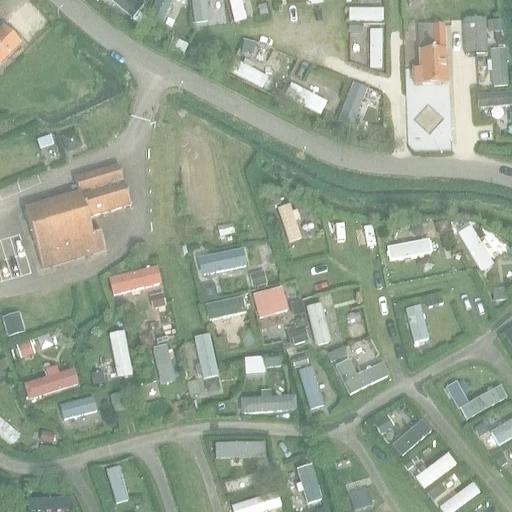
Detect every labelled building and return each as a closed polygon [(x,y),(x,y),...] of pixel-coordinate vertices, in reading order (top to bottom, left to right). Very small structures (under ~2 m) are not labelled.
[(101,0),(130,23),(131,21),(137,14),(143,6),(135,0),(101,0)] [(171,5),(161,0),(158,0),(145,29),(157,35),(171,5)] [(201,0),(188,0),(192,28),(204,27),(201,0)] [(239,0),(226,0),(232,26),(245,23),(239,0)] [(264,7),(256,8),(257,18),(266,17),(264,7)] [(347,24),(382,24),(382,12),(347,12),(347,24)] [(137,14),(131,21),(138,27),(144,19),(137,14)] [(463,20),(464,56),(486,55),(485,35),(484,23),(485,19),(463,20)] [(498,22),(484,23),(485,35),(498,34),(498,22)] [(361,25),(347,26),(348,35),(361,34),(361,25)] [(419,52),(418,52),(419,70),(413,70),(413,86),(446,85),(444,52),(443,26),(417,28),(419,52)] [(0,65),(20,46),(2,28),(0,30),(0,65)] [(380,72),(380,33),(368,33),(368,72),(380,72)] [(172,39),(167,50),(180,56),(185,46),(172,39)] [(242,42),(239,54),(250,57),(254,45),(242,42)] [(505,54),(488,54),(488,64),(485,64),(485,75),(488,75),(488,91),(505,91),(505,54)] [(234,64),(228,75),(259,91),(264,80),(234,64)] [(364,91),(352,86),(337,121),(349,126),(364,91)] [(282,100),(319,118),(325,105),(289,87),(282,100)] [(328,115),(323,122),(331,126),(335,119),(328,115)] [(382,128),(369,129),(369,141),(382,140),(382,128)] [(48,137),(35,141),(38,150),(51,146),(48,137)] [(25,150),(0,157),(0,171),(28,163),(25,150)] [(74,180),(78,195),(85,221),(87,220),(130,207),(118,167),(74,180)] [(85,221),(78,195),(24,211),(41,271),(105,252),(99,233),(91,236),(87,220),(85,221)] [(270,200),(267,201),(270,210),(273,209),(280,207),(276,197),(270,200)] [(288,209),(275,213),(287,247),(299,243),(293,225),(298,223),(295,214),(290,216),(288,209)] [(452,220),(451,220),(455,229),(464,224),(463,221),(460,216),(452,220)] [(445,222),(433,227),(437,239),(450,234),(445,222)] [(469,230),(456,238),(480,276),(492,269),(469,230)] [(427,244),(385,251),(387,265),(430,258),(427,244)] [(239,253),(194,264),(198,281),(243,270),(239,253)] [(154,271),(106,282),(110,300),(159,289),(154,271)] [(262,273),(248,276),(252,289),(265,285),(262,273)] [(211,289),(200,291),(203,302),(213,300),(211,289)] [(280,291),(250,300),(257,323),(286,315),(280,291)] [(505,291),(491,292),(492,303),(506,302),(505,291)] [(161,295),(148,299),(151,309),(164,306),(161,295)] [(440,298),(423,303),(425,310),(442,306),(440,298)] [(240,302),(203,310),(206,326),(243,317),(240,302)] [(299,303),(288,306),(291,318),(302,314),(299,303)] [(319,308),(304,312),(314,350),(329,347),(319,308)] [(418,310),(404,314),(412,347),(427,343),(418,310)] [(17,315),(0,320),(6,339),(23,334),(17,315)] [(302,330),(288,335),(292,347),(306,342),(302,330)] [(122,336),(107,338),(114,382),(129,380),(122,336)] [(149,339),(136,342),(138,353),(151,350),(149,339)] [(193,342),(201,384),(216,381),(208,339),(193,342)] [(27,345),(14,349),(19,362),(32,357),(27,345)] [(291,346),(283,350),(288,360),(295,356),(291,346)] [(341,349),(325,356),(329,365),(345,357),(341,349)] [(164,350),(150,353),(160,390),(174,386),(164,350)] [(304,357),(290,361),(293,371),(307,367),(304,357)] [(278,361),(262,362),(262,371),(279,370),(278,361)] [(347,362),(334,368),(348,397),(387,377),(381,364),(354,377),(347,362)] [(45,382),(22,389),(27,405),(75,390),(70,374),(57,378),(55,370),(42,374),(45,382)] [(311,372),(296,376),(308,415),(323,411),(311,372)] [(100,376),(87,378),(89,389),(102,387),(100,376)] [(194,383),(183,386),(187,399),(198,396),(194,383)] [(455,385),(444,391),(448,399),(459,393),(455,385)] [(140,388),(131,391),(133,399),(142,396),(140,388)] [(461,410),(468,424),(505,404),(498,390),(461,410)] [(121,395),(107,398),(110,409),(123,406),(121,395)] [(259,403),(239,405),(239,419),(294,416),(293,402),(269,403),(268,395),(258,396),(259,403)] [(91,402),(58,411),(61,425),(95,416),(91,402)] [(230,404),(216,406),(217,418),(231,416),(230,404)] [(0,415),(0,440),(10,449),(18,439),(0,424),(0,420),(3,417),(0,415)] [(386,419),(373,427),(380,438),(393,429),(386,419)] [(511,424),(489,437),(497,451),(511,442),(511,424)] [(422,425),(390,451),(400,462),(431,436),(422,425)] [(480,425),(474,428),(479,439),(486,435),(480,425)] [(40,433),(38,443),(51,446),(53,436),(40,433)] [(263,447),(213,448),(214,464),(264,463),(263,447)] [(500,454),(492,460),(498,470),(507,465),(500,454)] [(446,457),(413,482),(423,494),(455,470),(446,457)] [(407,460),(399,466),(405,473),(413,467),(407,460)] [(307,469),(295,473),(306,509),(318,505),(307,469)] [(257,472),(254,480),(256,486),(267,482),(263,470),(257,472)] [(438,487),(425,497),(431,505),(444,495),(438,487)] [(471,487),(438,511),(437,511),(458,511),(479,497),(471,487)] [(367,494),(348,500),(352,511),(354,511),(371,507),(367,494)] [(269,498),(238,508),(238,511),(265,511),(273,510),(269,498)]
